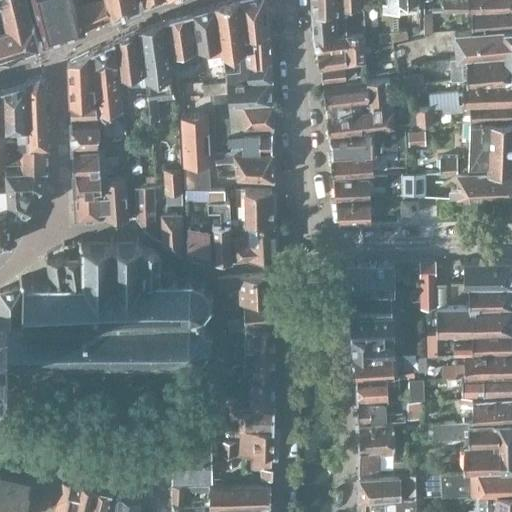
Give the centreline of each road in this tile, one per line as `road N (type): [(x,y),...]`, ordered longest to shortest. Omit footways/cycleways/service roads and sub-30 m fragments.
road 1 (residential): [(338,511),(337,294),(306,246)]
road 2 (residential): [(306,246),(291,267),(286,511)]
road 3 (residential): [(306,246),(294,0)]
road 4 (residential): [(511,244),(306,246)]
road 5 (residential): [(155,511),(154,446),(53,439)]
